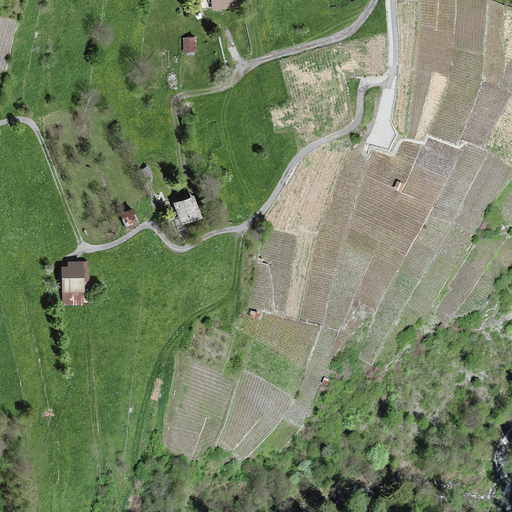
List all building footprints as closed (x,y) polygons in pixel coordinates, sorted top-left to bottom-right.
[(236,0),(211,0),(213,11),(238,7),(236,0)] [(191,37),(179,39),(180,49),(192,48),(191,37)] [(193,197),(175,203),(182,223),(200,217),(193,197)] [(139,224),(135,210),(123,213),(127,228),(139,224)] [(88,262),(70,263),(70,267),(62,267),(63,304),(88,304),(88,262)]
